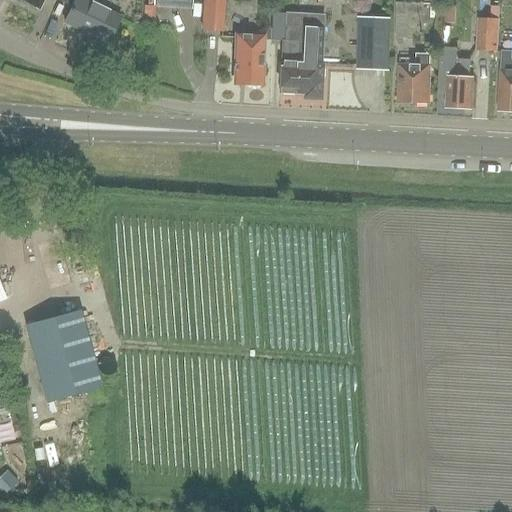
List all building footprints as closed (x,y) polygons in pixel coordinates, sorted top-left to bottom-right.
[(42,0),(16,0),(37,10),(42,0)] [(120,21),(78,0),(75,0),(64,23),(108,45),(120,21)] [(226,30),(226,0),(204,0),(203,30),(226,30)] [(408,40),(409,17),(424,17),(424,5),(398,4),(397,40),(408,40)] [(287,40),(288,14),(272,13),(271,46),(282,46),(280,95),(298,96),(299,78),(296,78),(298,56),(298,40),(287,40)] [(390,68),(392,16),(361,15),(359,66),(390,68)] [(498,64),(498,53),(499,19),(479,19),(478,50),(492,50),(491,63),(498,64)] [(304,30),(303,57),(298,56),(296,78),(299,78),(298,96),(306,96),(305,99),(320,100),(323,31),(304,30)] [(264,38),(238,38),(236,85),(262,86),(264,38)] [(511,49),(503,49),(503,53),(498,53),(498,64),(502,64),(502,74),(499,112),(511,113),(511,49)] [(472,111),(474,80),(470,80),(470,62),(456,61),(457,52),(441,51),(440,95),(447,95),(446,110),(472,111)] [(400,67),(398,104),(429,106),(431,57),(417,56),(416,67),(400,67)] [(77,320),(21,328),(33,407),(88,399),(77,320)] [(18,483),(8,473),(0,480),(0,492),(4,496),(18,483)]
